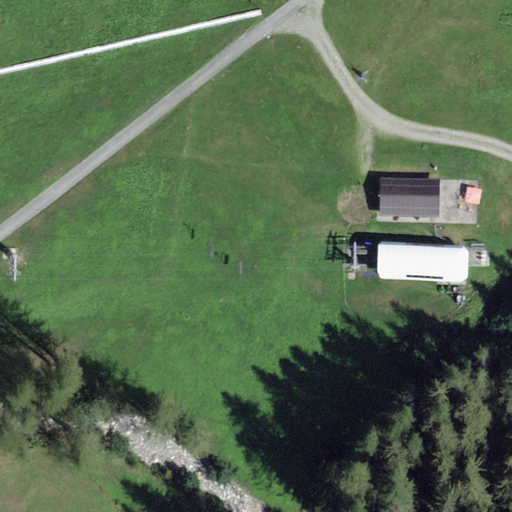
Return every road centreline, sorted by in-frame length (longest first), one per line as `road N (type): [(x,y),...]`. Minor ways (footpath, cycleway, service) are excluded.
road 1 (track): [(298,2),(0,230)]
road 2 (track): [(298,2),(369,113),(511,153)]
